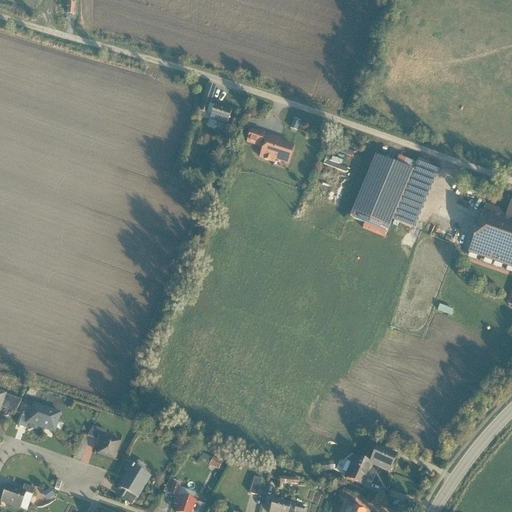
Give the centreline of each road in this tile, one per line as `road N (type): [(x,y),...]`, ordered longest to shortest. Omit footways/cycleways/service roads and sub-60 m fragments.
road 1 (unclassified): [(511,183),(261,94),(0,15)]
road 2 (secondary): [(511,411),(434,511)]
